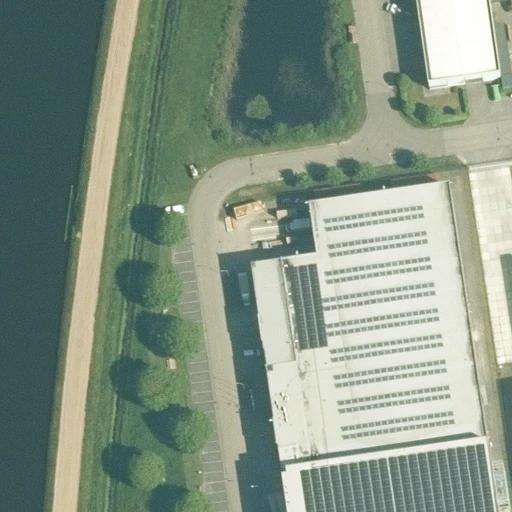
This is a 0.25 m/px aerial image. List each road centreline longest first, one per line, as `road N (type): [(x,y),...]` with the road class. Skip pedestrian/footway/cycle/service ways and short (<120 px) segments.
road 1 (track): [(129,0),(63,440),(60,511)]
road 2 (unclassified): [(242,511),(203,204),(228,177),(386,151)]
road 3 (unclassified): [(386,151),(364,0)]
road 4 (unclassified): [(386,151),(511,133)]
